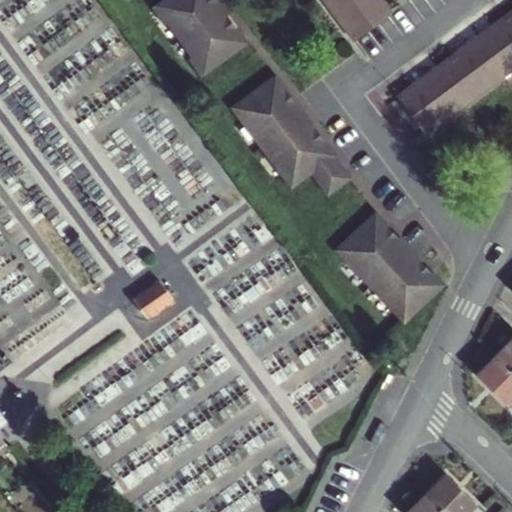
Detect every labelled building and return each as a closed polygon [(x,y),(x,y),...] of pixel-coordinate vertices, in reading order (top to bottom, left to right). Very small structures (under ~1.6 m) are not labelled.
[(170,0),(162,6),(174,23),(178,20),(202,53),(198,56),(211,72),(254,41),(244,27),(241,30),(218,0),(170,0)] [(244,27),(223,0),(218,0),(241,30),(244,27)] [(379,0),(324,0),(335,13),(355,39),(390,13),(379,0)] [(477,86),(505,64),(511,59),(511,10),(509,13),(482,34),(454,55),(428,75),(399,96),(423,128),(451,106),(477,86)] [(294,86),(284,73),(241,106),(302,184),(320,169),(338,192),(362,174),(334,138),(331,140),(320,127),(323,124),(304,100),(301,102),(291,89),(294,86)] [(304,100),(294,86),(291,89),(301,102),(304,100)] [(334,138),(323,124),(320,127),(331,140),(334,138)] [(398,221),(386,208),(348,246),(416,317),(455,279),(443,267),(440,270),(428,258),(431,255),(410,233),(407,236),(395,224),(398,221)] [(410,233),(398,221),(395,224),(407,236),(410,233)] [(443,267),(431,255),(428,258),(440,270),(443,267)] [(146,320),(173,301),(159,282),(133,302),(146,320)] [(511,343),(497,359),(511,373),(511,343)] [(511,373),(497,359),(477,379),(511,414),(511,373)] [(0,437),(6,446),(16,438),(0,417),(0,437)] [(0,469),(15,457),(6,446),(0,437),(0,469)] [(446,511),(481,511),(484,509),(448,473),(427,493),(446,511)] [(446,511),(427,493),(408,511),(446,511)]
